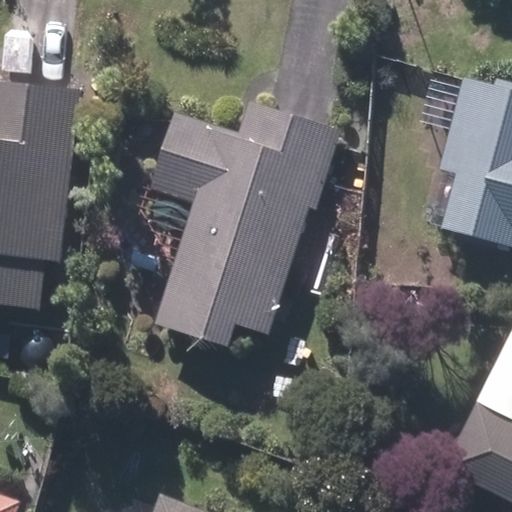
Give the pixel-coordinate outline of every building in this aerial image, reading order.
[(458,174),(443,231),(511,249),(511,89),(469,78),(444,171),(458,174)] [(60,265),(80,95),(36,90),(0,85),(0,308),(37,313),(43,263),(60,265)] [(314,212),(340,134),(302,121),(250,104),(239,137),(178,117),(153,191),(197,206),(156,327),(227,351),(235,327),(264,337),(307,210),(314,212)] [(511,425),(477,408),(445,470),(511,504),(511,425)] [(0,511),(17,511),(20,504),(0,497),(0,511)] [(200,511),(162,497),(156,511),(200,511)]
